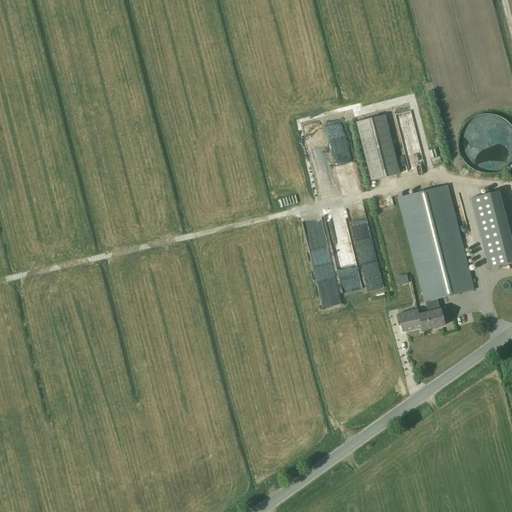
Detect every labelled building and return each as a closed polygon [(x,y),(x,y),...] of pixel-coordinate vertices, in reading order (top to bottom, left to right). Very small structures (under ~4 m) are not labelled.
[(384,116),(357,123),(371,181),(399,174),(384,116)] [(425,303),(436,300),(474,290),(447,186),(398,198),(425,303)] [(489,269),(511,262),(511,256),(496,193),(471,199),(489,269)] [(399,277),(397,278),(398,281),(399,285),(409,283),(407,276),(406,276),(399,277)] [(436,300),(425,303),(427,313),(418,315),(417,310),(398,315),(403,332),(421,328),(422,331),(444,326),(436,300)]
